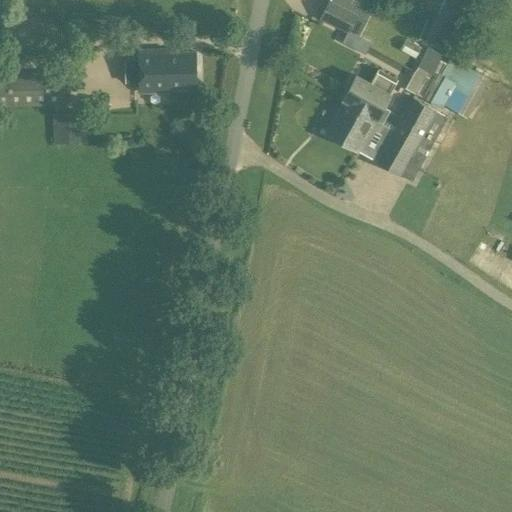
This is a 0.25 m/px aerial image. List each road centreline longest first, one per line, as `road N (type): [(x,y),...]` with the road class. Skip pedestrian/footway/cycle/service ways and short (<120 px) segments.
road 1 (unclassified): [(168,511),(260,0)]
road 2 (unknown): [(511,310),(407,235),(234,147)]
